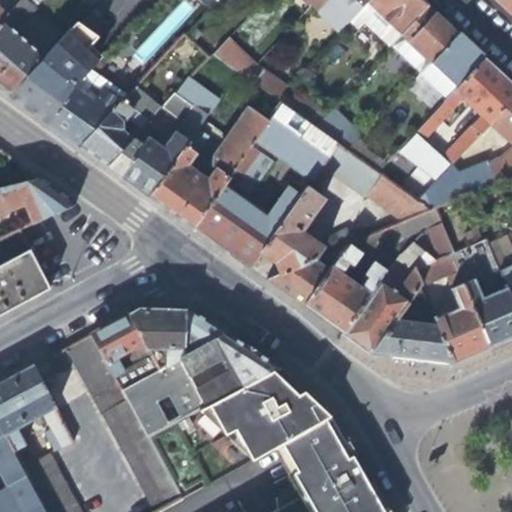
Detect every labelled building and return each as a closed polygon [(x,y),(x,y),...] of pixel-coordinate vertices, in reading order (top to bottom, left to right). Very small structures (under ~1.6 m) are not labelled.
[(16,0),(2,17),(0,19),(0,89),(7,94),(41,57),(4,29),(10,22),(14,25),(35,0),(16,0)] [(305,0),(310,4),(317,11),(327,0),(305,0)] [(338,31),(350,19),(369,0),(327,0),(317,11),(338,31)] [(389,43),(428,4),(423,0),(369,0),(350,19),(357,26),(364,21),(388,45),(389,43)] [(511,0),(493,0),(511,17),(511,0)] [(420,73),(430,63),(459,33),(445,21),(428,4),(389,43),(420,73)] [(27,109),(45,123),(85,68),(93,60),(80,48),(92,36),(73,22),(41,57),(7,94),(27,109)] [(145,61),(169,37),(160,28),(136,52),(145,61)] [(456,87),(484,57),(472,46),(459,33),(430,63),(456,87)] [(212,52),(242,74),(255,61),(228,35),(212,52)] [(456,87),(446,98),(375,172),(413,200),(449,163),(487,124),(511,97),(511,83),(502,74),(484,57),(456,87)] [(286,84),(255,61),(242,74),(256,85),(273,97),(283,87),(286,84)] [(446,98),(456,87),(430,63),(420,73),(446,98)] [(114,89),(85,68),(45,123),(63,135),(78,146),(119,102),(109,95),(114,89)] [(209,112),(206,116),(147,195),(171,212),(190,226),(247,146),(254,137),(279,102),(273,97),(256,85),(250,94),(260,101),(252,111),(246,106),(210,154),(211,168),(213,169),(205,180),(185,165),(207,136),(203,133),(207,128),(211,131),(216,124),(218,126),(222,121),(209,112)] [(124,97),(119,102),(78,146),(91,155),(105,164),(130,138),(119,131),(123,118),(130,111),(143,97),(133,87),(124,97)] [(306,104),(283,87),(273,97),(279,102),(297,115),(306,104)] [(124,97),(114,89),(109,95),(119,102),(124,97)] [(162,104),(185,121),(194,107),(184,100),(174,92),(170,96),(162,104)] [(511,147),(511,97),(487,124),(511,147)] [(254,137),(309,177),(334,142),(311,125),(297,115),(279,102),(254,137)] [(330,105),(311,125),(334,142),(344,149),(360,133),(330,105)] [(185,121),(170,140),(163,150),(144,136),(138,144),(130,138),(105,164),(132,184),(147,195),(206,116),(194,107),(185,121)] [(145,122),(130,111),(123,118),(119,131),(130,138),(145,122)] [(170,140),(145,122),(130,138),(138,144),(144,136),(163,150),(170,140)] [(394,222),(425,209),(413,200),(375,172),(344,149),(334,142),(309,177),(308,179),(318,186),(328,173),(394,222)] [(256,153),(247,146),(190,226),(211,240),(241,200),(229,191),(256,153)] [(508,173),(511,171),(511,153),(503,160),(508,173)] [(497,157),(459,172),(476,187),(504,175),(497,157)] [(449,163),(413,200),(425,209),(431,206),(476,187),(459,172),(449,163)] [(53,189),(35,176),(32,177),(0,184),(0,211),(20,203),(29,222),(71,202),(53,189)] [(265,217),(255,210),(225,251),(238,260),(248,267),(260,250),(299,192),(288,185),(265,217)] [(303,186),(299,192),(260,250),(267,255),(272,258),(278,272),(311,257),(315,256),(321,248),(316,244),(298,230),(321,198),(303,186)] [(211,240),(225,251),(255,210),(241,200),(211,240)] [(387,267),(372,288),(390,300),(415,272),(414,270),(445,255),(450,253),(438,224),(422,231),(412,238),(403,245),(387,267)] [(0,313),(3,312),(44,290),(32,262),(23,241),(17,227),(6,232),(0,234),(0,313)] [(511,284),(502,288),(511,311),(511,230),(511,228),(481,241),(486,253),(504,245),(511,263),(511,284)] [(334,233),(316,244),(321,248),(315,256),(341,245),(334,233)] [(343,244),(327,268),(302,306),(323,321),(341,333),(372,288),(387,267),(377,260),(359,287),(337,273),(345,263),(361,248),(351,241),(343,244)] [(445,255),(458,284),(485,347),(504,339),(511,335),(511,311),(502,288),(486,253),(481,241),(450,253),(445,255)] [(327,268),(311,257),(278,272),(264,278),(286,294),(302,306),(327,268)] [(390,300),(372,288),(341,333),(354,343),(368,353),(394,322),(413,298),(421,288),(415,272),(390,300)] [(455,308),(433,317),(450,362),(469,354),(485,347),(458,284),(447,289),(455,308)] [(420,325),(394,322),(368,353),(427,359),(450,362),(433,317),(428,305),(412,304),(420,325)] [(157,368),(189,351),(187,309),(142,307),(138,307),(127,313),(151,357),(157,368)] [(187,309),(189,351),(225,332),(207,321),(189,310),(187,309)] [(89,334),(112,377),(151,357),(127,313),(110,323),(89,334)] [(135,418),(144,437),(196,407),(236,384),(273,363),(247,346),(225,332),(189,351),(157,368),(119,389),(126,403),(214,354),(222,370),(134,418),(135,418)] [(64,347),(155,511),(178,499),(171,486),(161,468),(154,454),(144,437),(135,418),(134,418),(126,403),(119,389),(112,377),(89,334),(64,347)] [(151,357),(112,377),(119,389),(157,368),(151,357)] [(272,446),(328,415),(312,400),(302,390),(288,377),(273,363),(236,384),(196,407),(251,458),(272,446)] [(0,427),(23,469),(34,463),(15,430),(42,415),(51,429),(43,434),(53,452),(73,441),(32,364),(0,381),(0,427)] [(349,438),(349,437),(328,415),(272,446),(287,473),(291,471),(343,441),(349,438)] [(46,511),(23,469),(0,427),(0,507),(2,511),(46,511)] [(314,511),(291,471),(287,473),(309,511),(390,511),(349,438),(343,441),(353,459),(363,477),(383,511),(314,511)] [(383,511),(363,477),(353,459),(343,441),(291,471),(314,511),(383,511)] [(78,511),(48,455),(34,463),(23,469),(46,511),(78,511)]
